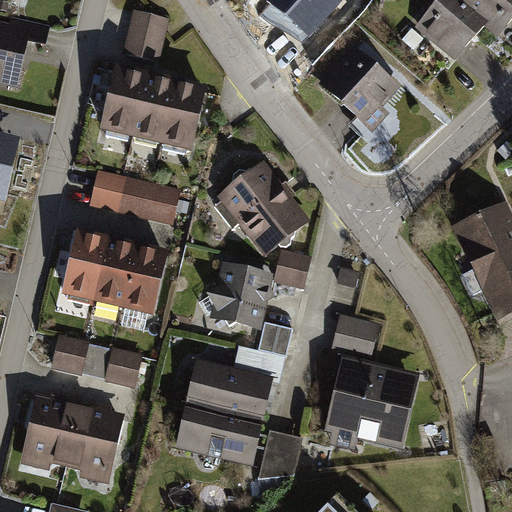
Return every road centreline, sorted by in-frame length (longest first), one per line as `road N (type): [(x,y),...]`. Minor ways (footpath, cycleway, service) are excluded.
road 1 (residential): [(97,0),(0,417)]
road 2 (residential): [(199,0),(372,228)]
road 3 (residential): [(372,228),(451,346),(470,453)]
road 4 (residential): [(511,95),(372,228)]
